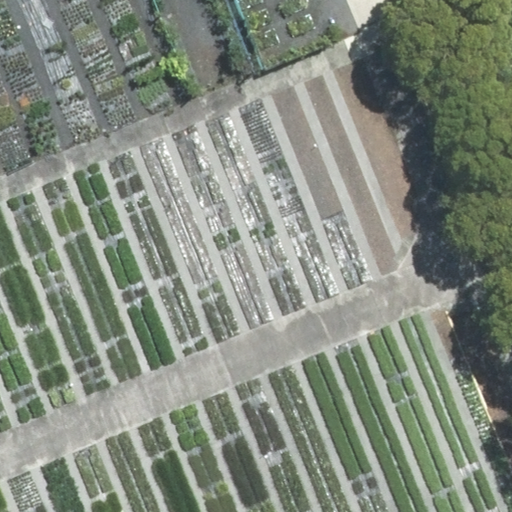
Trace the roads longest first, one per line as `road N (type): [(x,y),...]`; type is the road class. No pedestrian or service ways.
road 1 (track): [(511,430),(449,279),(0,461)]
road 2 (track): [(323,0),(346,52),(0,191)]
